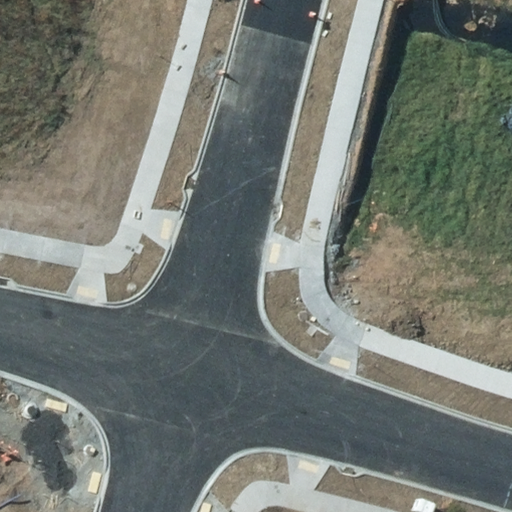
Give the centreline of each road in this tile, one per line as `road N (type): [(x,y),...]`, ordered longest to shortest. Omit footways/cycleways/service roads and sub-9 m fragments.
road 1 (residential): [(319,0),(199,373)]
road 2 (residential): [(199,373),(511,471)]
road 3 (residential): [(0,327),(199,373)]
road 4 (residential): [(199,373),(150,511)]
